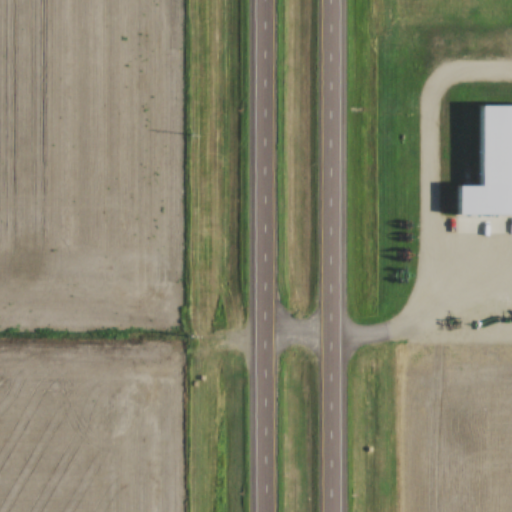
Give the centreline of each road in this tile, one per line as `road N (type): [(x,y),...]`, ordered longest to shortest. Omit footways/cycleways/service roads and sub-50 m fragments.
road 1 (trunk): [(261,0),(261,511)]
road 2 (trunk): [(330,511),(330,0)]
